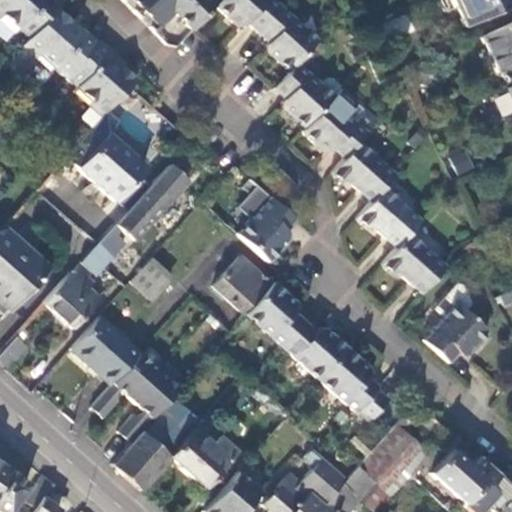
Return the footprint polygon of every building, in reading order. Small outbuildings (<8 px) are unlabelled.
[(0,0),(0,24),(12,35),(15,31),(24,38),(46,13),(31,0),(0,0)] [(31,0),(46,13),(24,38),(26,41),(54,11),(61,3),(57,0),(31,0)] [(119,0),(134,15),(149,0),(119,0)] [(182,27),(206,0),(149,0),(134,15),(152,33),(171,15),(182,27)] [(218,2),(216,0),(206,0),(182,27),(189,34),(209,12),(218,2)] [(255,33),(276,9),(265,0),(219,0),(218,2),(209,12),(216,10),(235,27),(244,27),(246,24),(255,33)] [(511,0),(449,0),(462,27),(511,5),(511,0)] [(275,40),(292,21),(290,20),(289,22),(276,9),(255,33),(266,42),(262,46),(263,53),(275,40)] [(69,25),(54,11),(26,41),(20,49),(32,60),(48,75),(52,70),(62,79),(93,44),(81,33),(76,38),(65,29),(69,25)] [(314,42),(292,21),(275,40),(263,53),(285,73),(293,66),(314,42)] [(511,22),(477,38),(494,75),(498,75),(505,90),(511,86),(511,22)] [(95,42),(93,44),(62,79),(74,91),(71,95),(98,120),(114,103),(115,104),(133,83),(117,68),(113,72),(102,62),(109,54),(95,42)] [(20,49),(4,66),(16,77),(32,60),(20,49)] [(291,100),(309,80),(293,66),(285,73),(275,85),(291,100)] [(329,99),(309,80),(291,100),(281,111),(302,129),(326,102),(329,99)] [(291,100),(275,85),(271,89),(280,99),(278,102),(277,104),(279,109),(281,111),(291,100)] [(329,99),(326,102),(302,129),(300,131),(325,154),(329,154),(332,151),(341,158),(355,143),(362,135),(371,125),(360,115),(351,125),(342,116),(351,106),(335,93),(329,99)] [(94,125),(63,159),(112,203),(143,169),(94,125)] [(355,143),(341,158),(328,173),(340,184),(347,184),(354,190),(376,164),(355,143)] [(462,146),(445,155),(458,176),(474,167),(462,146)] [(192,172),(174,156),(164,167),(182,183),(192,172)] [(380,190),(391,178),(376,164),(354,190),(368,203),(380,190)] [(182,183),(164,167),(112,227),(129,243),(182,183)] [(233,209),(247,221),(266,199),(245,181),(238,189),(245,195),(233,209)] [(404,236),(416,223),(380,190),(368,203),(353,219),(366,231),(370,230),(374,230),(393,248),(404,236)] [(290,220),(266,199),(247,221),(234,236),(265,263),(287,238),(280,232),(290,220)] [(129,243),(112,227),(86,257),(103,272),(129,243)] [(21,243),(4,228),(0,231),(0,302),(9,311),(47,270),(20,246),(21,243)] [(404,236),(393,248),(378,265),(388,275),(396,274),(419,295),(442,270),(404,236)] [(103,272),(86,257),(79,265),(85,271),(96,281),(103,272)] [(243,317),(270,286),(240,260),(213,290),(243,317)] [(171,279),(150,261),(129,284),(150,303),(171,279)] [(76,282),(85,271),(79,265),(70,276),(69,275),(41,306),(72,333),(99,302),(76,282)] [(293,307),(270,286),(243,317),(278,349),(300,325),(289,316),(293,312),(293,307)] [(432,313),(441,321),(453,308),(462,315),(471,305),(460,287),(455,287),(432,313)] [(511,301),(511,291),(499,298),(503,306),(511,301)] [(420,344),(443,365),(454,354),(458,357),(464,356),(482,334),(462,315),(453,308),(441,321),(420,344)] [(116,341),(95,323),(67,356),(95,382),(123,350),(114,342),(116,341)] [(311,335),(300,325),(278,349),(316,382),(344,351),(322,332),(314,331),(311,335)] [(14,339),(0,355),(0,365),(6,371),(26,350),(14,339)] [(367,371),(344,351),(316,382),(347,410),(369,386),(363,381),(367,377),(367,371)] [(176,393),(136,357),(87,411),(99,422),(114,405),(112,402),(112,399),(114,396),(116,394),(142,417),(140,420),(137,421),(134,422),(130,420),(115,437),(128,449),(139,436),(176,393)] [(376,392),(369,386),(347,410),(353,416),(355,415),(373,395),(376,392)] [(386,405),(373,395),(355,415),(366,425),(386,405)] [(173,404),(141,439),(164,459),(196,423),(173,404)] [(422,413),(414,406),(341,483),(338,485),(357,502),(368,511),(380,511),(426,461),(408,444),(419,433),(411,425),(422,413)] [(129,488),(137,495),(166,461),(199,491),(233,454),(197,422),(196,423),(164,459),(141,439),(139,436),(128,449),(110,470),(129,488)] [(317,462),(307,453),(301,461),(310,469),(317,462)] [(461,507),(482,484),(466,470),(447,453),(427,477),(461,507)] [(482,484),(491,474),(474,460),(466,470),(482,484)] [(338,485),(341,483),(318,461),(317,462),(310,469),(295,485),(286,477),(259,507),(263,511),(289,511),(305,495),(319,507),(338,485)] [(0,511),(7,511),(25,487),(0,469),(0,511)] [(511,511),(511,492),(491,474),(482,484),(461,507),(466,511),(511,511)] [(202,511),(243,511),(257,497),(234,476),(202,511)] [(31,511),(40,499),(49,485),(39,477),(20,505),(31,511)] [(289,511),(347,511),(357,502),(338,485),(319,507),(305,495),(289,511)] [(59,511),(40,499),(31,511),(59,511)]
